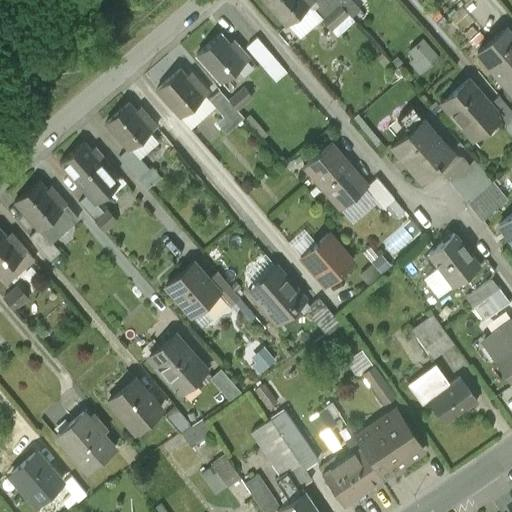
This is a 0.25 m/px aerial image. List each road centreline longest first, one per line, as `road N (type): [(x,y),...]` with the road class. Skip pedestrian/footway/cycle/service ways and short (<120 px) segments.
road 1 (residential): [(233,0),(389,190),(464,224),(511,285)]
road 2 (residential): [(0,177),(208,0)]
